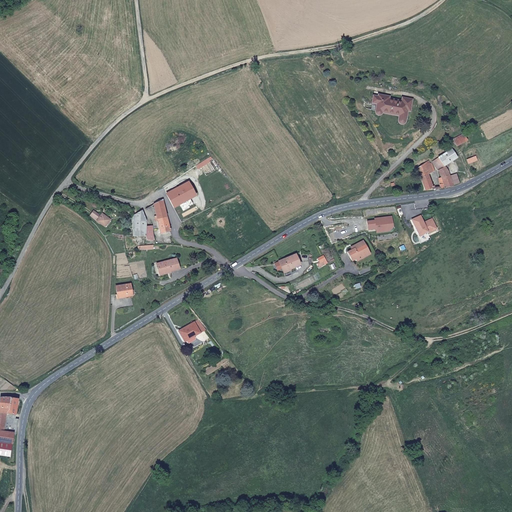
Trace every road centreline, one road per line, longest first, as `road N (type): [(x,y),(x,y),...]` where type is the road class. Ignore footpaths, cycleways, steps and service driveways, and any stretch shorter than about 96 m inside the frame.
road 1 (track): [(443,0),(408,26),(234,68),(144,102)]
road 2 (secondary): [(231,268),(327,211),(450,192),(511,160)]
road 3 (unclassified): [(231,268),(213,250),(175,239),(177,225),(202,206),(195,180),(139,203),(65,184)]
road 4 (secondary): [(30,398),(231,268)]
road 5 (track): [(511,313),(451,338),(427,339),(311,303)]
road 6 (unclassified): [(0,296),(65,184)]
